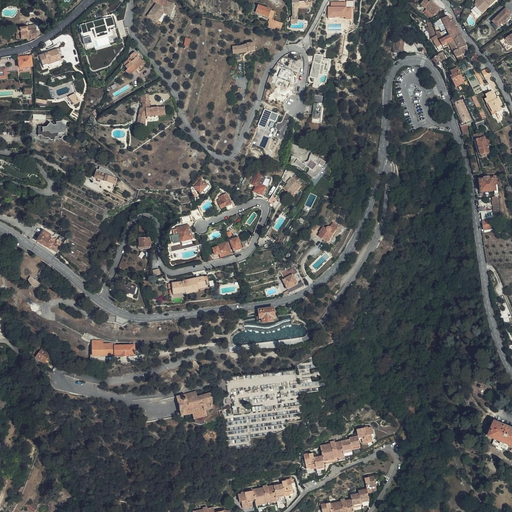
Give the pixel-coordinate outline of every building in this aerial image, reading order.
[(153,16),(158,20),(164,12),(169,14),(174,3),(166,0),(152,0),(156,2),(147,16),(151,19),(153,16)] [(425,15),(430,19),(435,15),(440,9),(430,0),(428,2),(425,0),(423,0),(420,5),(425,10),(423,12),(425,15)] [(477,0),(476,1),(475,5),(481,11),(489,3),(490,5),(495,0),(477,0)] [(340,2),(331,2),(330,7),(328,7),(328,16),(335,16),(335,14),(340,15),(340,17),(345,17),(345,19),(350,19),(350,25),(352,25),(353,8),(345,8),(345,4),(340,4),(340,2)] [(489,3),(481,11),(483,12),(490,5),(489,3)] [(268,17),(271,10),(258,6),(256,13),(265,16),(268,17)] [(459,6),(452,9),(459,23),(461,22),(460,12),(460,9),(459,6)] [(511,14),(506,9),(492,22),(493,23),(497,27),(502,23),(504,25),(509,20),(507,18),(509,17),(511,14)] [(275,11),(271,10),(268,17),(265,16),(265,17),(270,19),(273,20),(275,11)] [(116,28),(112,16),(80,26),(85,44),(92,42),(90,36),(92,35),(91,30),(94,29),(96,37),(108,33),(107,31),(116,28)] [(444,25),(447,30),(454,27),(453,24),(452,25),(451,22),(448,17),(440,21),(439,21),(442,26),(444,25)] [(282,23),(273,20),(270,19),(268,26),(276,28),(280,29),(282,23)] [(497,27),(493,23),(491,25),(496,31),(501,27),(504,25),(502,23),(497,27)] [(31,39),(37,38),(36,28),(28,29),(27,26),(20,27),(21,31),(17,32),(16,32),(17,39),(31,37),(31,39)] [(436,34),(433,26),(429,28),(433,39),(431,40),(433,43),(438,53),(443,50),(441,46),(439,42),(438,41),(443,38),(440,33),(438,34),(438,33),(436,34)] [(454,27),(447,30),(449,35),(459,31),(458,28),(456,28),(455,26),(454,27)] [(459,31),(449,35),(452,41),(454,40),(458,37),(461,36),(459,31)] [(443,38),(438,41),(439,42),(441,46),(445,44),(448,43),(452,41),(449,35),(443,38)] [(461,36),(458,37),(454,40),(458,50),(463,48),(463,47),(466,46),(461,36)] [(403,51),(404,40),(395,39),(393,48),(395,48),(395,50),(403,51)] [(454,40),(452,41),(448,43),(450,46),(453,53),(458,50),(454,40)] [(255,51),(255,43),(247,43),(246,44),(239,46),(233,46),(233,47),(233,50),(233,52),(242,52),(255,51)] [(62,59),(60,53),(58,48),(39,55),(43,65),(48,63),(49,64),(54,62),(62,59)] [(458,50),(453,53),(456,59),(461,56),(465,54),(463,51),(464,50),(463,48),(458,50)] [(144,64),(135,52),(130,55),(131,56),(127,59),(129,61),(125,64),(128,68),(126,70),(129,75),(144,64)] [(316,63),(317,64),(314,66),(314,69),(311,69),(310,77),(313,78),(317,78),(318,74),(322,72),(326,73),(328,64),(327,64),(328,60),(323,59),(321,58),(322,56),(316,55),(315,54),(313,62),(314,62),(314,63),(315,63),(316,63)] [(447,60),(444,54),(439,56),(431,59),(432,60),(436,64),(441,62),(447,60)] [(32,67),(31,56),(17,57),(18,68),(32,67)] [(464,83),(457,69),(450,72),(452,76),(450,77),(455,88),(464,83)] [(489,72),(487,69),(481,72),(484,79),(485,78),(491,76),(489,72)] [(475,75),(481,85),(484,84),(478,73),(475,75)] [(494,112),(495,114),(500,112),(498,108),(501,107),(498,101),(497,102),(496,99),(492,91),(487,94),(487,96),(487,98),(485,99),(487,104),(488,103),(492,113),(494,112)] [(71,105),(80,101),(76,92),(67,96),(71,105)] [(166,116),(165,107),(151,107),(149,94),(141,95),(141,96),(141,102),(143,101),(143,107),(141,107),(138,123),(145,124),(147,117),(166,116)] [(460,126),(467,124),(467,122),(471,120),(460,95),(457,97),(453,98),(454,100),(452,100),(461,123),(459,123),(460,126)] [(480,111),(475,100),(471,102),(477,112),(480,111)] [(319,104),(314,103),(313,106),(312,113),(311,118),(315,118),(319,119),(321,107),(322,103),(319,103),(319,104)] [(486,104),(490,115),(495,114),(494,112),(492,113),(488,103),(487,104),(486,104)] [(313,106),(307,105),(307,106),(306,109),(304,112),(312,113),(313,106)] [(276,122),(279,114),(265,109),(258,125),(259,126),(259,127),(266,130),(271,120),(276,122)] [(64,134),(65,128),(64,128),(64,123),(58,119),(50,119),(46,126),(41,126),(40,125),(37,125),(37,127),(36,128),(37,134),(39,134),(44,137),(46,137),(50,139),(60,138),(62,135),(64,134)] [(487,125),(485,120),(475,124),(477,130),(483,128),(485,132),(488,138),(493,136),(493,135),(487,125)] [(460,126),(462,135),(470,133),(467,124),(460,126)] [(485,140),(483,134),(475,137),(473,137),(474,141),(476,141),(480,155),(488,153),(487,150),(489,150),(488,146),(486,146),(485,140)] [(318,159),(311,154),(309,156),(309,157),(309,158),(309,159),(309,160),(308,161),(307,162),(305,163),(304,163),(303,163),(303,164),(300,162),(301,160),(291,156),(290,163),(296,167),(313,178),(314,177),(315,177),(316,177),(317,177),(322,170),(320,168),(321,167),(322,168),(325,162),(319,158),(318,159)] [(93,179),(114,186),(116,180),(113,179),(114,177),(112,176),(112,175),(106,170),(100,168),(98,171),(97,170),(95,174),(93,179)] [(262,183),(265,176),(256,172),(251,184),(255,186),(253,191),(261,195),(266,185),(262,183)] [(497,175),(492,176),(493,178),(488,179),(488,177),(484,178),(484,180),(478,180),(480,193),(494,191),(494,193),(493,193),(495,206),(493,206),(494,209),(493,209),(493,211),(480,213),(483,231),(497,228),(498,218),(496,211),(500,211),(497,175)] [(281,188),(286,192),(287,190),(289,192),(290,193),(293,189),(297,185),(293,182),(291,181),(289,178),(288,178),(284,183),(285,183),(281,188)] [(200,182),(197,179),(191,185),(194,188),(200,193),(200,194),(203,191),(205,193),(210,187),(204,181),(203,183),(200,181),(200,182)] [(230,203),(226,194),(219,197),(221,202),(218,203),(221,208),(230,203)] [(194,221),(195,224),(196,221),(198,220),(200,220),(201,220),(197,210),(190,213),(194,221)] [(148,231),(147,223),(138,224),(139,232),(148,231)] [(341,230),(333,223),(330,227),(329,226),(327,226),(326,229),(323,227),(319,232),(320,233),(318,237),(328,244),(334,236),(336,237),(341,230)] [(182,242),(191,239),(192,239),(188,226),(177,229),(177,230),(173,231),(174,237),(171,238),(173,245),(182,242)] [(56,251),(59,246),(53,242),(55,238),(54,238),(43,231),(40,236),(39,235),(36,240),(49,248),(56,251)] [(59,246),(62,248),(66,244),(66,241),(65,239),(62,237),(56,234),(54,238),(55,238),(53,242),(59,246)] [(150,246),(150,236),(139,236),(139,247),(150,246)] [(234,239),(229,241),(235,253),(242,251),(237,238),(234,239)] [(208,262),(216,261),(221,259),(220,258),(231,255),(227,242),(218,245),(219,247),(212,249),(213,253),(207,255),(208,262)] [(38,276),(39,274),(39,271),(40,270),(39,268),(38,263),(35,261),(33,259),(30,259),(27,259),(25,259),(23,260),(21,262),(20,264),(19,265),(18,269),(18,271),(19,273),(20,275),(22,277),(24,279),(28,280),(30,283),(33,286),(36,287),(38,287),(38,282),(34,279),(36,278),(38,276)] [(305,286),(293,266),(281,272),(284,279),(282,280),(289,294),(290,294),(290,293),(305,286)] [(162,274),(160,267),(152,270),(154,276),(162,274)] [(181,282),(168,283),(169,294),(185,292),(185,293),(198,290),(198,288),(209,285),(207,276),(195,278),(182,281),(181,282)] [(122,284),(120,290),(127,291),(134,293),(136,287),(132,286),(129,284),(129,286),(122,284)] [(276,315),(275,310),(260,311),(260,317),(262,317),(262,318),(262,321),(274,320),(273,317),(273,315),(276,315)] [(135,354),(135,345),(115,346),(115,344),(103,344),(103,341),(95,341),(92,341),(93,352),(93,356),(121,355),(121,357),(129,357),(129,355),(135,354)] [(44,362),(50,354),(41,347),(35,356),(44,362)] [(176,398),(181,415),(181,416),(186,415),(191,414),(204,411),(211,409),(210,405),(209,402),(211,402),(212,401),(213,400),(213,398),(213,396),(212,395),(210,394),(208,394),(197,397),(195,392),(176,398)] [(204,411),(191,414),(193,420),(205,417),(204,411)] [(511,430),(494,423),(488,436),(511,446),(511,430)] [(354,426),(355,433),(356,437),(359,437),(360,443),(365,441),(365,440),(370,439),(369,434),(371,434),(369,427),(366,427),(365,426),(359,427),(359,425),(354,426)] [(356,437),(355,433),(352,434),(352,436),(348,437),(350,448),(355,447),(355,445),(358,445),(356,437)] [(350,448),(348,437),(344,438),(344,439),(340,440),(340,443),(342,452),(347,451),(347,449),(350,448)] [(343,455),(342,452),(340,443),(334,444),(334,446),(330,447),(329,444),(319,446),(321,455),(322,459),(328,458),(328,459),(337,457),(337,456),(343,455)] [(314,466),(312,456),(311,453),(308,454),(306,454),(305,452),(300,453),(301,456),(302,456),(305,468),(314,466)] [(322,459),(321,455),(316,456),(316,455),(312,456),(314,466),(314,467),(318,466),(319,468),(324,467),(323,464),(322,459)] [(344,459),(343,455),(337,456),(337,457),(328,459),(328,458),(322,459),(323,464),(344,459)] [(374,474),(370,475),(370,477),(367,478),(365,478),(366,488),(367,492),(376,491),(373,477),(374,477),(374,474)] [(292,477),(287,478),(287,480),(285,480),(282,481),(283,484),(285,493),(294,492),(291,480),(293,479),(292,477)] [(285,495),(285,493),(283,484),(278,485),(277,483),(274,484),(274,488),(276,495),(280,494),(281,496),(285,495)] [(255,499),(253,490),(253,488),(248,489),(248,492),(242,493),(242,494),(238,495),(239,501),(241,501),(242,506),(248,505),(248,507),(253,506),(252,500),(255,499)] [(267,504),(265,491),(264,488),(256,490),(253,490),(255,499),(256,504),(262,503),(263,505),(267,504)] [(277,500),(276,495),(274,488),(269,489),(269,491),(265,491),(267,504),(271,503),(271,501),(277,500)] [(369,499),(367,492),(366,488),(362,488),(363,490),(362,490),(358,491),(358,494),(360,503),(365,502),(365,500),(369,499)] [(360,503),(358,494),(355,494),(354,493),(349,494),(350,498),(351,502),(351,504),(355,504),(356,507),(361,506),(360,503)] [(330,511),(329,504),(328,501),(326,502),(324,502),(323,501),(319,502),(319,504),(320,504),(321,511),(330,511)] [(38,511),(37,510),(38,509),(32,502),(28,506),(33,511),(38,511)] [(352,511),(351,504),(351,502),(345,503),(345,505),(341,505),(340,502),(329,504),(330,511),(352,511)]
